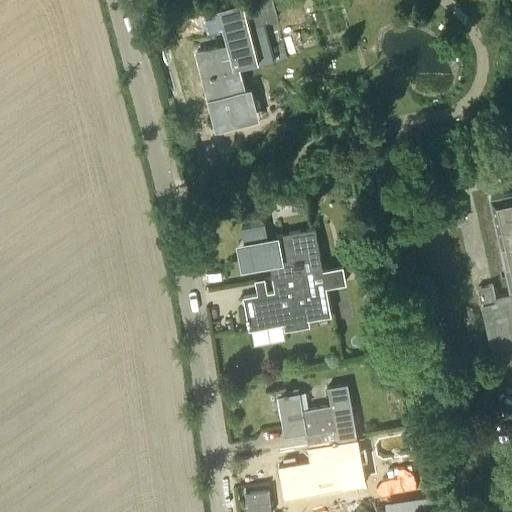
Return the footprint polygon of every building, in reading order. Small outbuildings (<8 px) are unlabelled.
[(242,1),(217,7),(226,44),(196,52),(208,99),(230,94),(227,80),(240,77),(238,66),(258,61),(242,1)] [(511,188),(490,194),(510,284),(511,283),(511,295),(496,299),(492,283),(477,286),(480,300),(482,300),(483,302),(481,302),(491,349),(511,344),(511,188)] [(386,250),(466,219),(457,194),(376,226),(386,250)] [(272,276),(322,267),(314,227),(294,231),(295,238),(268,243),(264,222),(241,226),(249,267),(269,263),(272,276)] [(342,242),(346,262),(366,259),(362,238),(342,242)] [(272,276),(275,291),(243,296),(249,328),(284,321),(285,326),(307,322),(307,317),(330,313),(325,282),(345,279),(343,263),(322,267),(272,276)] [(356,269),(358,279),(374,277),(372,266),(356,269)] [(380,362),(388,370),(395,363),(388,355),(380,362)] [(307,444),(357,436),(347,382),(327,386),(331,407),(303,412),(299,391),(277,395),(284,436),(305,432),(307,444)] [(357,436),(307,444),(310,459),(279,465),(285,497),(320,490),(317,476),(339,472),(342,486),(349,485),(350,491),(364,489),(363,483),(366,482),(357,436)] [(433,511),(431,497),(416,500),(418,511),(433,511)]
